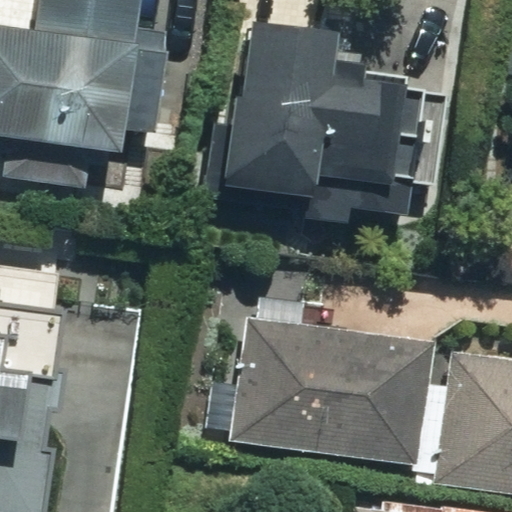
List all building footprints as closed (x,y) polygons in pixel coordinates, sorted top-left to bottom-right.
[(42,0),(40,21),(0,17),(0,126),(141,140),(154,0),(42,0)] [(353,67),(356,23),(250,16),(240,177),(416,189),(424,71),(353,67)] [(0,279),(0,511),(35,511),(59,286),(0,279)] [(444,475),(452,336),(244,306),(225,443),(444,475)] [(511,345),(452,336),(444,475),(511,485),(511,345)] [(511,511),(511,506),(356,495),(354,511),(511,511)]
